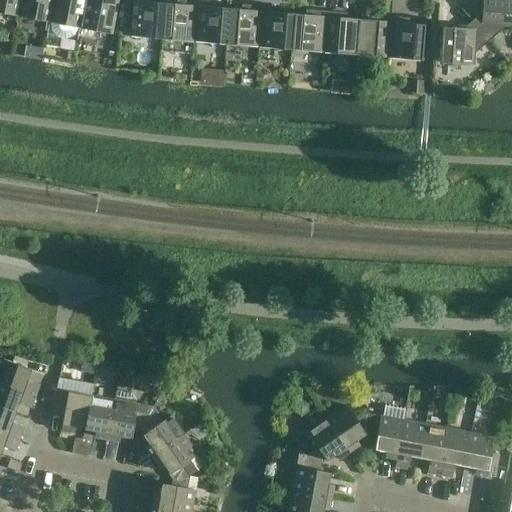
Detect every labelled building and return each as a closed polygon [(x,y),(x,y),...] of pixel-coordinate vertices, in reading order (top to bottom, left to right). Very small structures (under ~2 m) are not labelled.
[(0,0),(0,12),(18,16),(21,0),(0,0)] [(21,0),(18,16),(49,22),(53,0),(21,0)] [(79,28),(84,0),(53,0),(49,22),(50,23),(51,32),(57,38),(65,39),(73,36),(78,28),(79,28)] [(84,0),(79,28),(111,34),(117,0),(84,0)] [(161,39),(164,4),(145,2),(145,0),(131,0),(131,2),(123,1),(120,29),(129,30),(128,37),(161,39)] [(161,39),(193,42),(197,2),(184,0),(183,5),(164,4),(161,39)] [(472,21),(489,41),(504,28),(511,28),(511,0),(482,0),(481,13),(472,21)] [(193,42),(226,45),(229,9),(209,7),(210,3),(197,2),(193,42)] [(258,48),(261,7),(248,6),(248,11),(229,9),(226,45),(258,48)] [(258,48),(290,50),(293,14),(274,13),(274,8),(261,7),(258,48)] [(290,50),(323,53),(326,12),(313,11),(312,16),(293,14),(290,50)] [(323,53),(355,56),(358,20),(339,18),(339,13),(326,12),(323,53)] [(387,58),(391,18),(377,16),(377,21),(358,20),(355,56),(387,58)] [(391,18),(387,58),(420,61),(423,25),(403,23),(404,19),(391,18)] [(489,41),(472,21),(463,29),(442,27),(440,63),(473,66),(474,54),(489,41)] [(26,46),(24,59),(41,62),(43,49),(26,46)] [(417,81),(415,95),(422,95),(424,82),(417,81)] [(433,86),(432,97),(442,98),(443,87),(433,86)] [(0,383),(34,396),(39,384),(21,378),(25,367),(0,358),(0,383)] [(82,363),(80,372),(92,375),(94,365),(82,363)] [(0,408),(9,411),(13,402),(30,408),(34,396),(0,383),(0,408)] [(91,396),(56,389),(51,415),(63,417),(60,430),(73,433),(75,422),(85,424),(91,396)] [(113,400),(106,439),(118,441),(120,431),(131,433),(132,428),(138,430),(148,415),(135,413),(137,405),(135,404),(135,401),(131,394),(115,391),(113,400)] [(106,439),(113,400),(91,396),(85,424),(95,426),(93,437),(106,439)] [(326,419),(348,452),(358,445),(352,436),(361,430),(364,434),(370,430),(366,413),(356,421),(346,406),(326,419)] [(366,413),(370,430),(376,432),(374,444),(385,446),(383,457),(396,459),(403,420),(404,410),(384,406),(382,416),(366,413)] [(0,408),(0,432),(19,439),(23,427),(6,421),(9,411),(0,408)] [(148,415),(138,430),(148,444),(144,447),(151,457),(184,435),(170,415),(155,426),(148,415)] [(306,455),(321,464),(326,461),(323,456),(331,450),(338,459),(348,452),(326,419),(306,433),(316,448),(306,455)] [(403,420),(396,459),(394,467),(406,469),(410,451),(420,453),(425,425),(403,420)] [(425,425),(420,453),(430,455),(426,473),(439,475),(448,429),(425,425)] [(470,433),(448,429),(439,475),(451,478),(455,459),(465,461),(470,433)] [(0,432),(0,445),(15,451),(19,439),(0,432)] [(470,433),(465,461),(475,463),(473,474),(486,476),(488,466),(496,467),(498,455),(490,453),(493,437),(470,433)] [(184,435),(151,457),(158,468),(167,461),(173,470),(168,474),(172,480),(189,476),(204,465),(184,435)] [(79,455),(82,443),(73,441),(71,454),(79,455)] [(82,443),(79,455),(87,457),(90,444),(82,443)] [(321,464),(306,455),(304,468),(296,466),(291,490),(330,497),(332,485),(321,483),(324,472),(319,471),(321,464)] [(6,469),(18,474),(20,466),(9,461),(6,469)] [(189,476),(172,480),(171,486),(166,485),(164,496),(154,494),(151,506),(181,511),(190,511),(194,490),(187,489),(189,476)] [(291,490),(286,511),(315,511),(317,508),(327,510),(330,497),(291,490)]
